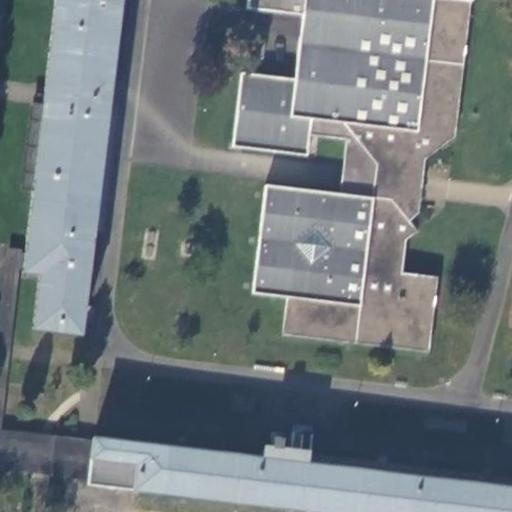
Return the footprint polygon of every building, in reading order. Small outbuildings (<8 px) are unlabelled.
[(53,0),(44,84),(41,104),(31,103),(21,190),(30,191),(23,246),(23,251),(21,270),(21,272),(38,274),(32,328),(79,333),(86,278),(111,80),(120,0),(53,0)] [(233,146),(306,155),(309,131),(334,135),(345,148),(362,167),(361,179),(359,197),(266,187),(254,294),(287,297),(283,335),(427,352),(436,277),(401,273),(404,241),(416,232),(409,222),(418,215),(419,205),(421,187),(423,170),(424,161),(455,137),(471,0),(473,1),(472,0),(247,0),(247,8),(257,9),(303,14),(297,63),(295,78),(250,73),(241,72),(233,146)] [(265,38),(254,37),(252,57),(263,58),(265,38)] [(0,466),(87,478),(92,441),(77,439),(2,430),(0,429),(0,413),(18,269),(21,270),(23,251),(5,249),(0,292),(0,466)] [(230,411),(251,413),(252,398),(231,395),(230,411)] [(511,511),(511,486),(307,461),(309,446),(310,433),(290,431),(288,448),(286,459),(95,436),(92,436),(92,441),(87,478),(132,483),(131,490),(133,490),(134,488),(330,511),(511,511)]
